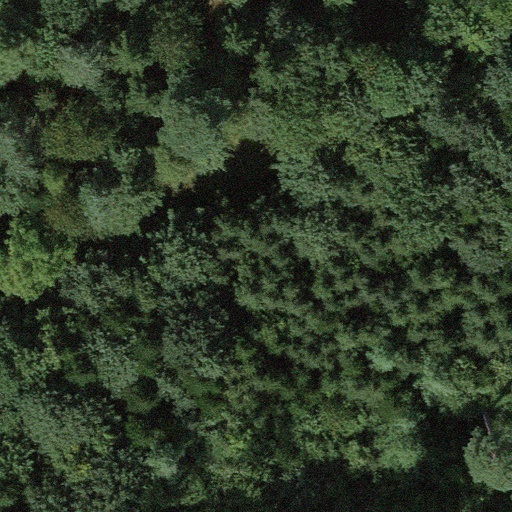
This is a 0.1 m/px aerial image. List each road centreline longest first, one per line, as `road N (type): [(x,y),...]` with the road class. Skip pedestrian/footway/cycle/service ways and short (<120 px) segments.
road 1 (track): [(0,234),(125,214),(511,31)]
road 2 (track): [(125,214),(0,308)]
